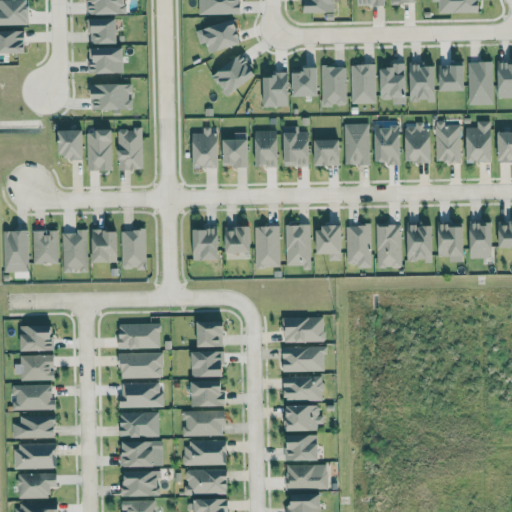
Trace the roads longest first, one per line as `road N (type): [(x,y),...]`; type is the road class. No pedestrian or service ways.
road 1 (residential): [(167,198),(511,190)]
road 2 (residential): [(8,301),(227,298),(244,305)]
road 3 (residential): [(87,511),(83,300)]
road 4 (residential): [(244,305),(252,328),(255,511)]
road 5 (residential): [(165,119),(170,299)]
road 6 (residential): [(24,187),(64,199),(167,198)]
